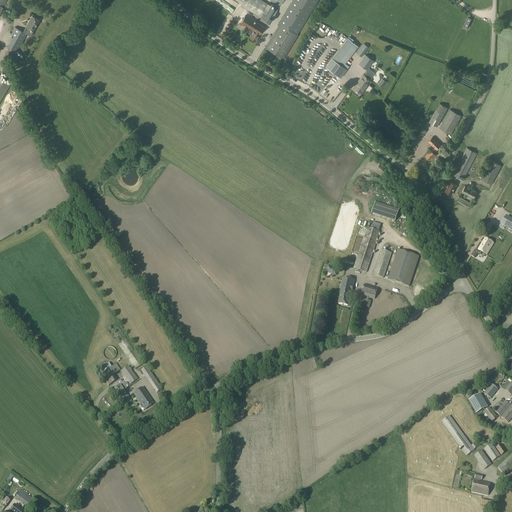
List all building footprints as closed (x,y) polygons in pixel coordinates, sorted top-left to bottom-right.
[(260,0),(235,0),(243,4),(241,6),(270,23),(278,10),(260,0)] [(292,0),(278,22),(297,34),(318,0),(292,0)] [(245,15),(241,23),(252,30),(250,34),(251,35),(250,37),(256,41),(264,27),(245,15)] [(14,36),(8,46),(17,52),(27,34),(31,36),(40,20),(33,16),(24,32),(15,27),(11,34),(14,36)] [(468,16),(464,26),(469,28),(473,19),(468,16)] [(278,26),(265,47),(284,58),(298,35),(297,34),(278,22),(277,25),(278,26)] [(332,59),(326,67),(340,78),(347,69),(343,66),(358,46),(354,44),(356,42),(353,40),(351,41),(348,39),(332,59)] [(364,44),(357,53),(362,57),(368,47),(364,44)] [(364,54),(358,63),(367,70),(374,61),(364,54)] [(363,75),(353,88),(360,94),(361,95),(365,90),(364,89),(368,84),(369,84),(372,81),(370,80),(373,76),(367,72),(364,75),(363,75)] [(0,74),(0,101),(10,85),(1,80),(3,76),(0,74)] [(383,79),(378,84),(382,88),(387,82),(383,79)] [(439,103),(429,122),(437,127),(448,108),(439,103)] [(450,109),(439,128),(451,134),(461,116),(450,109)] [(422,127),(414,136),(419,140),(427,131),(422,127)] [(431,150),(426,155),(427,157),(427,158),(429,160),(430,160),(430,159),(431,160),(436,155),(434,152),(437,149),(437,150),(441,145),(433,137),(429,141),(434,147),(431,150)] [(467,148),(453,174),(463,180),(477,153),(467,148)] [(490,160),(481,179),(492,185),(502,166),(490,160)] [(450,182),(445,191),(452,195),(457,185),(450,182)] [(465,186),(462,192),(474,198),(477,192),(465,186)] [(460,196),(457,201),(469,208),(471,203),(460,196)] [(376,216),(380,204),(375,203),(371,214),(376,216)] [(489,225),(494,216),(490,214),(486,223),(489,225)] [(502,225),(511,230),(511,220),(506,217),(502,225)] [(367,228),(354,269),(366,273),(379,232),(367,228)] [(497,240),(499,236),(491,231),(489,235),(497,240)] [(484,239),(477,251),(486,256),(493,244),(484,239)] [(500,265),(507,254),(500,249),(493,260),(500,265)] [(382,250),(374,275),(384,278),(392,254),(382,250)] [(398,250),(389,280),(409,287),(419,257),(398,250)] [(340,294),(338,304),(349,306),(351,296),(354,281),(343,278),(340,294)] [(365,285),(361,295),(375,299),(378,289),(365,285)] [(317,359),(311,361),(314,370),(320,369),(317,359)] [(109,363),(98,371),(100,375),(109,369),(111,367),(109,363)] [(128,367),(121,372),(130,385),(137,380),(128,367)] [(162,389),(147,367),(141,371),(156,393),(158,392),(162,389)] [(109,369),(100,375),(108,386),(117,381),(113,375),(109,369)] [(495,394),(498,390),(488,382),(480,392),(490,400),(490,399),(492,397),(494,395),(495,394)] [(120,385),(111,391),(123,408),(132,401),(120,385)] [(154,404),(143,388),(134,394),(141,405),(139,405),(142,409),(143,408),(145,410),(154,404)] [(487,408),(480,395),(468,402),(476,415),(487,408)] [(504,401),(495,411),(508,423),(511,418),(511,404),(510,406),(504,401)] [(490,408),(484,412),(492,422),(498,417),(490,408)] [(449,416),(441,422),(466,456),(474,450),(477,447),(474,443),(471,446),(449,416)] [(500,443),(495,447),(501,456),(506,452),(500,443)] [(492,444),(484,449),(493,461),(500,456),(492,444)] [(481,451),(474,456),(484,470),(491,465),(481,451)] [(511,455),(497,469),(504,475),(511,466),(511,455)] [(10,474),(1,487),(4,489),(13,476),(10,474)] [(474,480),(472,492),(488,495),(490,484),(482,482),(474,480)] [(21,490),(15,498),(28,507),(34,499),(21,490)] [(0,505),(0,506),(4,508),(5,509),(10,501),(2,496),(0,499),(0,505)]
